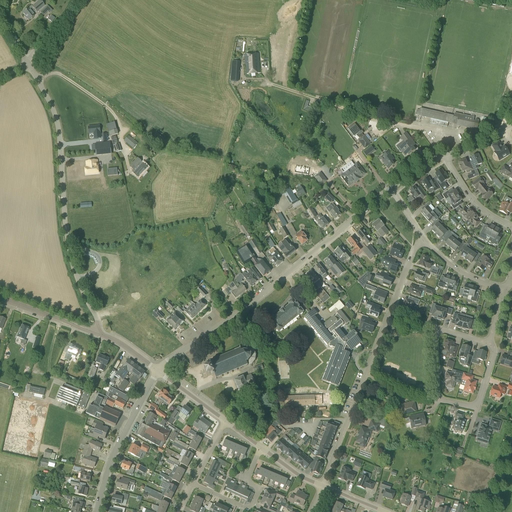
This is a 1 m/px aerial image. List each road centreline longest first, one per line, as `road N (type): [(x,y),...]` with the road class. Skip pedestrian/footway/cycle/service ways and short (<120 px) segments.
road 1 (residential): [(156,370),(390,189)]
road 2 (tertiary): [(97,334),(69,251),(57,125),(29,65)]
road 3 (residential): [(323,485),(422,238)]
road 4 (residential): [(490,342),(438,331),(436,392),(474,406),(493,347)]
road 5 (residential): [(97,511),(156,370)]
road 6 (residential): [(192,485),(251,505),(258,488),(245,481),(261,448)]
